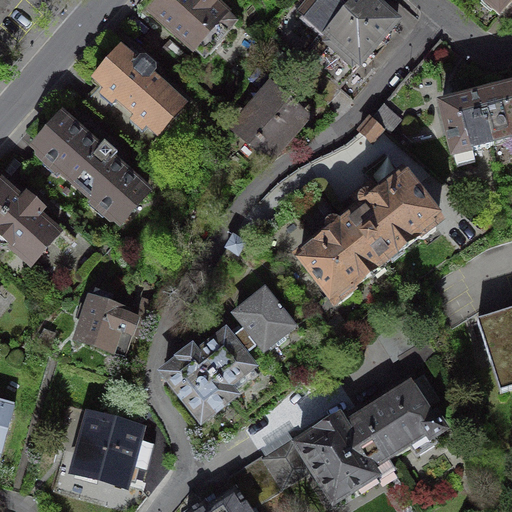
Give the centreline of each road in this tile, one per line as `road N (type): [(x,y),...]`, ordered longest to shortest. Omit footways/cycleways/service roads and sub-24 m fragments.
road 1 (residential): [(444,12),(343,128),(248,198),(173,313),(150,385),(182,444),(187,471),(161,511)]
road 2 (residential): [(0,122),(88,20)]
